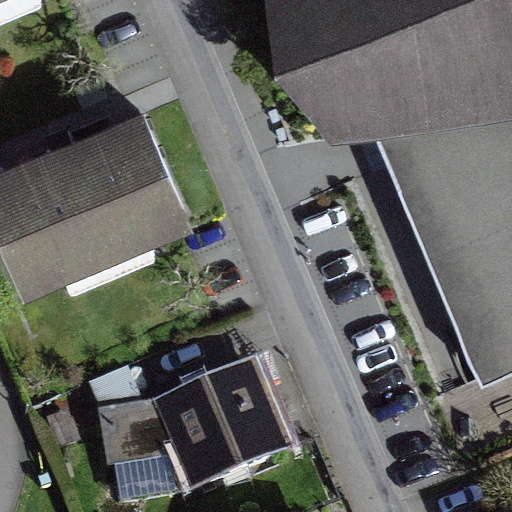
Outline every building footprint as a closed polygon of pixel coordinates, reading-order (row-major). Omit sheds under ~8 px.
[(0,0),(0,11),(27,0),(0,0)] [(511,0),(274,0),(282,59),(333,125),(374,119),(479,374),(511,360),(511,0)] [(143,113),(0,173),(0,221),(23,276),(62,259),(72,283),(155,248),(145,225),(183,208),(143,113)] [(127,369),(90,385),(99,407),(139,397),(127,369)] [(103,416),(111,464),(167,455),(180,449),(196,488),(283,452),(249,371),(163,407),(162,407),(103,416)]
